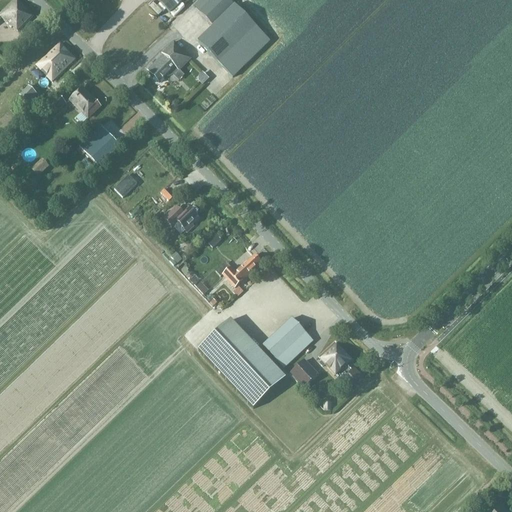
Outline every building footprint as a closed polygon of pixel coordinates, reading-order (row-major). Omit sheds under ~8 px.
[(0,15),(17,32),(32,16),(15,0),(13,0),(0,13),(0,15)] [(160,0),(158,2),(170,15),(185,0),(160,0)] [(255,28),(228,0),(199,0),(193,7),(213,27),(197,42),(218,64),(232,78),(269,42),(255,28)] [(191,61),(173,42),(161,54),(162,56),(146,71),(158,84),(174,68),(178,72),(191,61)] [(42,61),(37,66),(51,82),(59,75),(74,60),(59,45),(42,61)] [(32,81),(28,86),(36,92),(40,87),(32,81)] [(37,96),(28,87),(19,96),(28,105),(37,96)] [(82,90),(69,103),(87,121),(100,108),(92,100),(82,90)] [(58,98),(47,108),(54,115),(65,105),(58,98)] [(50,121),(43,114),(37,121),(44,128),(50,121)] [(119,147),(115,143),(101,127),(80,147),(80,148),(76,151),(82,157),(85,153),(98,167),(119,147)] [(49,168),(42,160),(30,171),(37,179),(49,168)] [(128,176),(114,190),(122,199),(136,185),(128,176)] [(176,208),(164,220),(172,228),(177,223),(186,233),(193,227),(191,225),(198,219),(188,208),(182,214),(176,208)] [(208,253),(219,242),(212,235),(201,247),(208,253)] [(182,260),(176,253),(170,258),(176,265),(182,260)] [(236,275),(230,269),(231,269),(225,263),(215,273),(220,278),(221,277),(234,290),(243,282),(242,281),(247,277),(260,265),(254,257),(241,270),(236,275)] [(202,259),(195,261),(197,269),(204,267),(202,259)] [(183,276),(187,271),(181,267),(178,273),(183,276)] [(208,291),(201,283),(195,288),(203,296),(208,291)] [(262,346),(276,361),(305,333),(291,319),(288,322),(262,346)] [(285,380),(230,321),(198,351),(253,410),(285,380)] [(313,342),(305,333),(276,361),(284,369),(313,342)] [(335,343),(318,359),(334,376),(351,361),(335,343)] [(318,376),(304,361),(289,375),(303,390),(318,376)]
